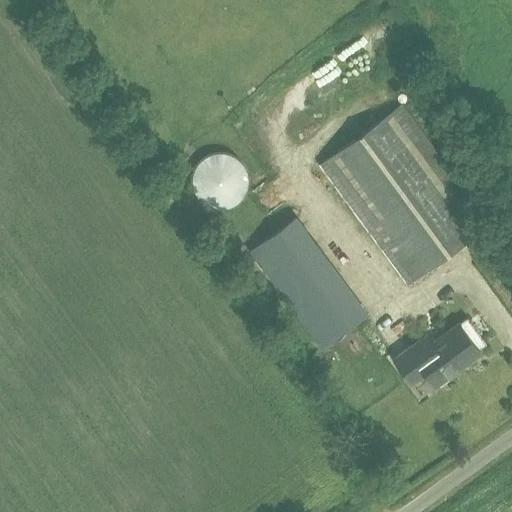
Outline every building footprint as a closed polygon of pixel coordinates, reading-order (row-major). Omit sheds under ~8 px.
[(353,48),(369,69),(404,42),(388,21),(353,48)] [(490,223),(403,104),(322,163),(408,282),(490,223)] [(195,193),(197,195),(198,197),(199,198),(200,199),(201,200),(202,201),(204,202),(205,203),(206,204),(207,204),(208,205),(210,205),(211,206),(213,207),(215,207),(217,207),(219,208),(221,208),(223,207),(226,207),(228,207),(229,206),(231,205),(233,205),(235,203),(237,202),(238,201),(241,198),(242,197),(244,195),(245,193),(246,191),(247,188),(248,186),(248,182),(248,179),(248,176),(248,173),(247,171),(246,168),(244,165),(242,162),(241,160),(239,159),(238,158),(236,157),(235,156),(233,155),(231,154),(230,153),(228,153),(226,152),(224,152),(222,152),(220,152),(219,152),(217,152),(215,152),(213,152),(211,153),(210,154),(209,154),(207,155),(206,156),(204,157),(203,158),(202,159),(200,160),(199,161),(198,162),(197,163),(196,165),(196,166),(195,168),(194,169),(194,170),(193,172),(193,173),(193,175),(192,176),(192,179),(192,181),(192,183),(193,185),(193,187),(194,189),(195,191),(195,193)] [(370,314),(296,216),(250,251),(321,348),(370,314)] [(394,359),(412,383),(428,370),(438,383),(458,368),(456,365),(465,358),(467,361),(482,350),(460,321),(431,343),(426,336),(394,359)]
